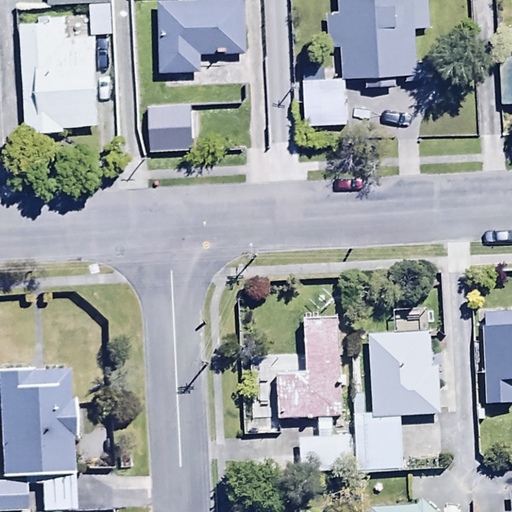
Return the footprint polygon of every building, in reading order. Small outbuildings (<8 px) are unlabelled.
[(47,0),(48,9),(89,7),(90,38),(111,37),(108,0),(47,0)] [(337,0),(337,14),(328,14),(329,53),(339,53),(339,80),(417,78),(416,34),(428,34),(427,1),(417,2),(416,0),(337,0)] [(245,3),(157,6),(160,81),(202,79),(201,60),(247,58),(245,3)] [(28,30),(20,30),(25,140),(64,138),(64,133),(98,132),(93,39),(63,41),(62,22),(28,24),(28,30)] [(511,57),(499,58),(500,108),(511,107),(511,57)] [(344,85),(301,85),(302,130),(344,130),(344,85)] [(194,109),(146,111),(147,156),(195,154),(194,109)] [(278,381),(279,425),(345,423),(342,323),(305,324),(307,380),(278,381)] [(511,331),(483,333),(488,414),(511,412),(510,391),(511,391),(511,331)] [(370,420),(353,420),(354,478),(402,477),(400,423),(437,422),(436,373),(431,373),(431,339),(369,340),(370,420)] [(65,376),(0,378),(0,483),(40,482),(41,511),(71,511),(69,445),(72,445),(71,406),(67,406),(65,376)] [(350,444),(298,445),(299,473),(351,471),(350,444)] [(23,511),(23,487),(0,487),(0,511),(23,511)]
